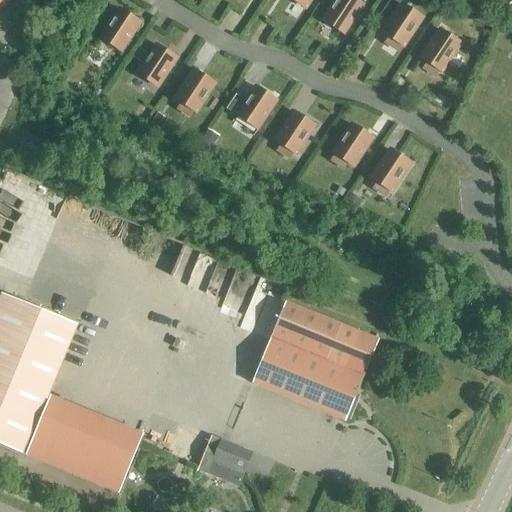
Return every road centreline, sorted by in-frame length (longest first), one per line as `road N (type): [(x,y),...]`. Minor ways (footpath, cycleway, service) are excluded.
road 1 (unknown): [(457,511),(177,372),(112,289),(31,248)]
road 2 (residential): [(511,285),(486,272),(484,163),(361,95),(224,47),(161,0)]
